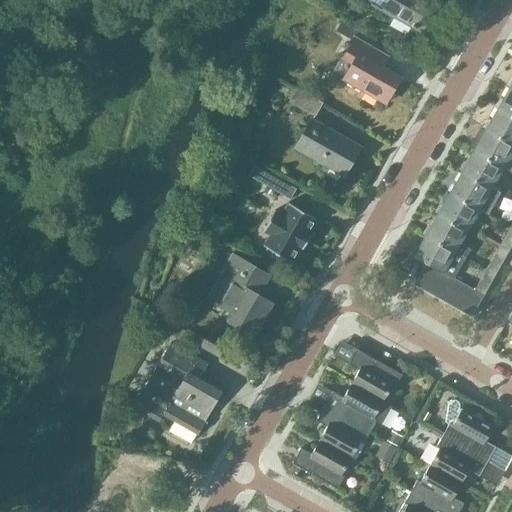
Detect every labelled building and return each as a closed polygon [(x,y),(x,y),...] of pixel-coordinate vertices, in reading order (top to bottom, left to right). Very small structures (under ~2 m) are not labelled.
[(394,18),(395,16),(426,34),(441,8),(426,0),(364,0),(394,18)] [(352,65),(343,80),(386,105),(400,79),(382,68),(387,58),(354,39),(342,59),(352,65)] [(511,88),(510,88),(498,109),(511,116),(511,88)] [(289,103),(315,118),(323,104),(297,89),(289,103)] [(486,130),(511,144),(511,116),(498,109),(486,130)] [(295,149),(344,177),(361,148),(311,120),(295,149)] [(474,151),(503,168),(511,152),(511,144),(486,130),(485,132),(482,130),(479,131),(475,138),(476,141),(479,143),(474,151)] [(462,172),(491,189),(503,168),(474,151),(462,172)] [(290,200),(296,190),(254,166),(248,176),(290,200)] [(462,172),(450,194),(479,210),(491,189),(462,172)] [(450,194),(438,215),(467,231),(479,210),(450,194)] [(291,263),(300,248),(302,250),(311,235),(308,234),(316,219),(288,204),(282,215),(275,211),(263,232),(270,236),(263,247),(291,263)] [(438,215),(426,236),(455,252),(467,231),(438,215)] [(498,249),(507,254),(511,245),(511,234),(508,232),(498,249)] [(413,257),(426,265),(438,271),(443,274),(443,273),(450,277),(454,279),(466,258),(455,252),(426,236),(413,257)] [(486,270),(495,275),(505,258),(495,253),(486,270)] [(207,302),(232,316),(227,323),(253,338),(272,306),(258,298),(269,277),(233,257),(207,302)] [(426,292),(438,271),(426,265),(414,285),(426,292)] [(450,277),(443,273),(443,274),(438,271),(426,292),(437,298),(450,277)] [(474,291),(483,296),(493,279),(484,274),(474,291)] [(454,279),(450,277),(437,298),(448,305),(461,283),(454,279)] [(472,289),(461,283),(448,305),(459,311),(472,289)] [(474,291),(472,289),(459,311),(471,318),(483,296),(474,291)] [(207,417),(222,392),(199,379),(208,365),(173,345),(134,408),(136,408),(137,405),(160,418),(159,421),(160,421),(163,416),(163,415),(164,416),(166,412),(199,431),(197,434),(198,435),(208,417),(207,417)] [(351,385),(383,403),(393,386),(396,387),(402,376),(357,350),(348,365),(359,371),(351,385)] [(383,403),(351,385),(343,399),(333,393),(324,407),(370,433),(376,422),(381,425),(391,407),(383,403)] [(461,410),(459,409),(460,406),(458,402),(455,401),(451,401),(448,404),(445,423),(449,425),(442,437),(488,462),(496,448),(485,442),(493,428),(483,422),(483,418),(480,415),(477,415),(473,416),(462,409),(461,410)] [(370,433),(324,407),(316,421),(327,428),(319,441),(351,459),(361,442),(364,444),(370,433)] [(488,462),(442,437),(436,448),(439,449),(429,466),(461,485),(469,471),(480,477),(488,462)] [(351,459),(319,441),(311,455),(301,449),(292,464),(338,490),(344,478),(341,477),(351,459)] [(416,482),(410,493),(443,511),(459,511),(464,504),(453,498),(461,485),(429,466),(419,484),(416,482)] [(443,511),(410,493),(404,504),(407,506),(403,511),(443,511)]
